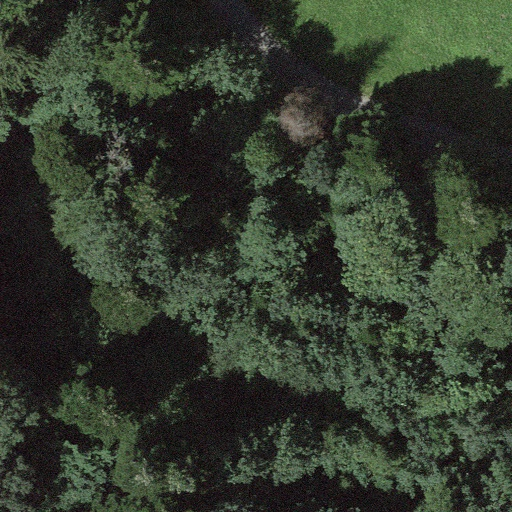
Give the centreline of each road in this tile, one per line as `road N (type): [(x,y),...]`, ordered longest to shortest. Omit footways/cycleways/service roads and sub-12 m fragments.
road 1 (track): [(511,162),(390,127),(275,61),(226,0)]
road 2 (track): [(51,0),(36,82),(0,124)]
